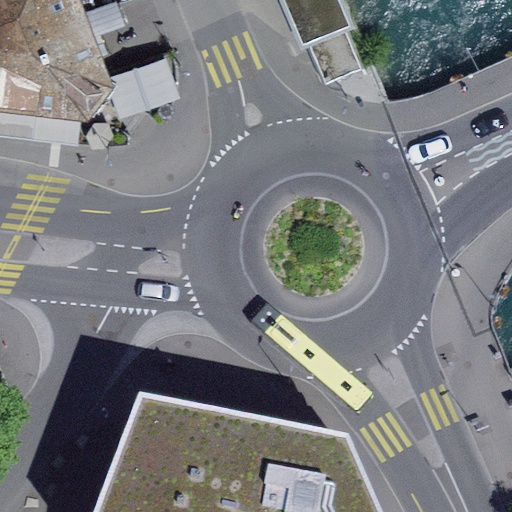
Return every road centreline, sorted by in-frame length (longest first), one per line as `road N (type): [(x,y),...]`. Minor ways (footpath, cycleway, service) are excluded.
road 1 (primary): [(461,511),(406,289)]
road 2 (primary): [(310,346),(455,511)]
road 3 (residential): [(115,289),(61,398),(0,471)]
road 4 (residential): [(268,152),(209,0)]
road 5 (primary): [(511,120),(401,151),(362,153)]
road 6 (primary): [(413,271),(417,240),(405,196),(362,153)]
road 7 (primary): [(413,271),(458,219),(511,175)]
road 8 (secondary): [(137,221),(0,215)]
